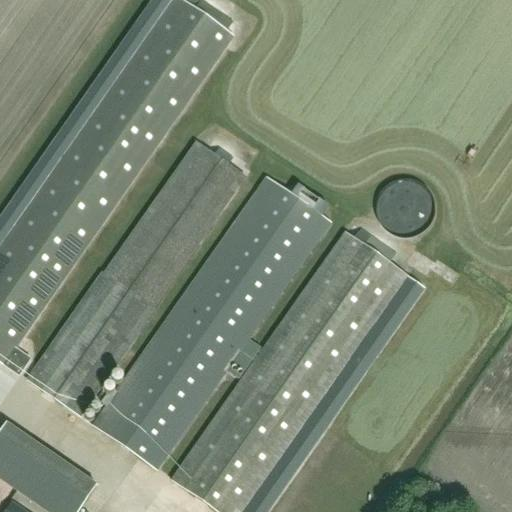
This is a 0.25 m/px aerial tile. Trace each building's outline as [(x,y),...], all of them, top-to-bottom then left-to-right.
[(176,0),(0,252),(0,364),(19,378),(31,362),(14,351),(232,39),(176,0)] [(103,274),(28,384),(83,422),(247,180),(195,144),(106,276),(103,274)] [(95,429),(155,472),(329,224),(268,181),(95,429)] [(172,483),(212,511),(242,511),(407,278),(346,235),(172,483)] [(0,480),(57,511),(75,511),(96,475),(33,440),(26,452),(0,437),(0,480)]
